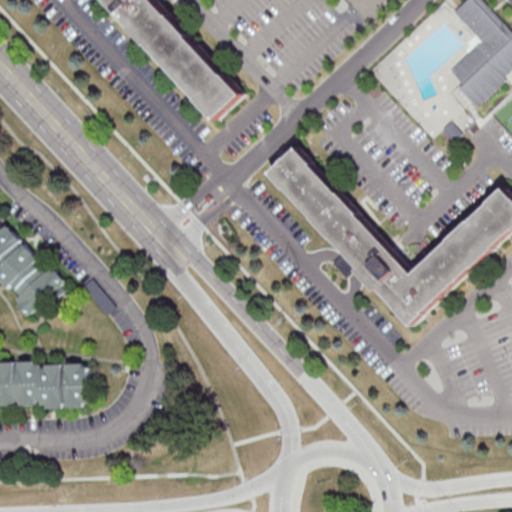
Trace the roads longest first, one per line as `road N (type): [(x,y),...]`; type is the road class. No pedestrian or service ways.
road 1 (secondary): [(364,459),(358,435),(257,321),(198,257),(165,240)]
road 2 (secondary): [(165,240),(0,62)]
road 3 (secondary): [(285,475),(229,496),(121,511)]
road 4 (secondary): [(165,240),(181,275),(263,376)]
road 5 (tertiary): [(511,478),(437,489),(380,484)]
